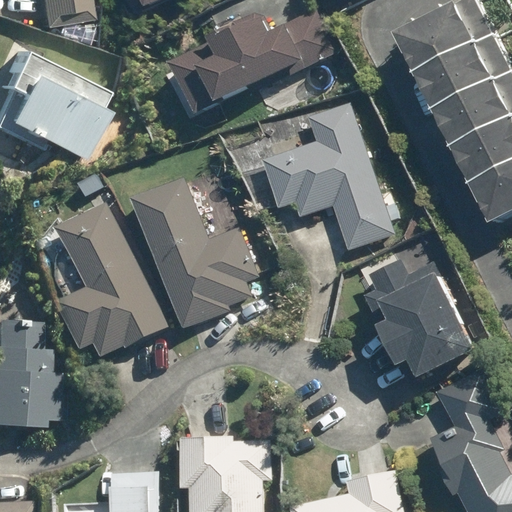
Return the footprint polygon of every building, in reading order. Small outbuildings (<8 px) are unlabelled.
[(37,0),(42,29),(90,21),(86,0),(37,0)] [(126,0),(136,20),(177,0),(126,0)] [(511,60),(482,1),(404,40),(500,231),(511,225),(511,60)] [(344,53),(322,10),(276,33),(269,19),(259,16),(239,27),(238,34),(217,44),(219,48),(177,69),(201,119),(288,77),(290,80),(344,53)] [(93,25),(80,26),(81,41),(94,40),(93,25)] [(102,95),(13,55),(0,83),(0,93),(3,94),(0,100),(0,133),(38,151),(41,145),(80,162),(101,115),(94,112),(102,95)] [(389,209),(354,106),(312,120),(321,144),(266,162),(283,212),(299,206),(304,220),(337,209),(352,253),(400,238),(394,223),(402,221),(398,206),(389,209)] [(100,177),(81,187),(88,200),(106,190),(100,177)] [(189,181),(136,202),(188,332),(235,313),(233,308),(256,299),(250,285),(264,280),(244,230),(214,242),(189,181)] [(129,352),(173,329),(110,207),(61,232),(91,289),(60,305),(84,352),(96,346),(104,360),(127,348),(129,352)] [(413,277),(405,263),(374,279),(381,294),(369,299),(385,331),(384,332),(404,372),(406,372),(414,387),(424,382),(425,384),(481,355),(444,283),(446,282),(438,265),(413,277)] [(0,429),(38,432),(38,423),(60,425),(61,396),(55,395),(56,374),(47,373),(48,351),(41,350),(42,341),(37,341),(39,323),(0,320),(0,429)] [(465,494),(469,492),(479,511),(511,511),(511,457),(508,451),(511,449),(511,443),(498,418),(511,410),(511,405),(491,367),(447,390),(465,423),(441,437),(461,474),(456,476),(465,494)] [(271,511),(271,479),(279,478),(278,438),(242,439),(242,433),(194,434),(195,486),(203,486),(203,511),(271,511)] [(413,511),(402,466),(354,478),(358,492),(300,506),(301,511),(413,511)] [(78,498),(78,511),(166,511),(167,470),(119,470),(119,498),(78,498)] [(33,511),(33,477),(0,476),(0,511),(33,511)]
